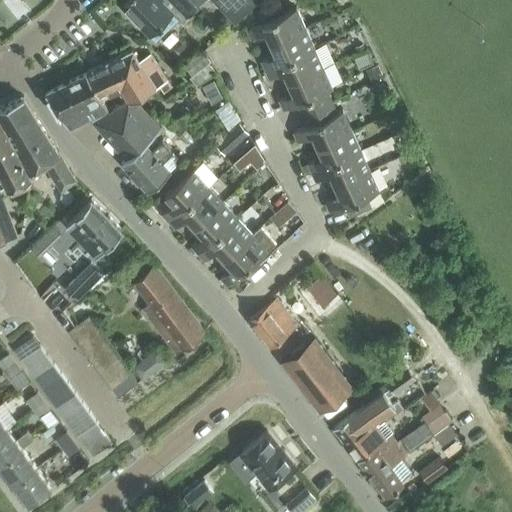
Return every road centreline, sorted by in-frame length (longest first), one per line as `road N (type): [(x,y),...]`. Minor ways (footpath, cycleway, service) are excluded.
road 1 (residential): [(225,315),(319,234),(232,47)]
road 2 (residential): [(225,315),(65,141),(9,66)]
road 3 (track): [(511,456),(410,302),(319,234)]
road 4 (residential): [(95,511),(272,369)]
road 5 (residential): [(379,511),(272,369)]
road 6 (residential): [(24,298),(126,431)]
